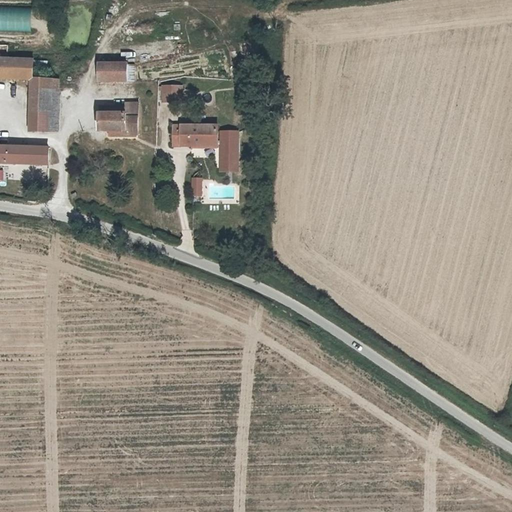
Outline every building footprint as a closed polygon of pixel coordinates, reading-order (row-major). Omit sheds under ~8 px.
[(29,8),(0,6),(0,29),(28,31),(29,8)] [(0,44),(0,57),(9,57),(9,45),(0,44)] [(36,62),(0,60),(0,77),(31,79),(28,130),(45,130),(47,94),(58,95),(60,69),(35,68),(36,62)] [(103,62),(103,64),(102,81),(129,83),(129,78),(130,75),(130,64),(103,62)] [(130,64),(130,75),(137,74),(138,63),(130,64)] [(182,91),(162,90),(162,105),(181,106),(182,91)] [(47,94),(45,130),(56,131),(58,95),(47,94)] [(127,107),(127,109),(125,132),(125,135),(138,136),(139,107),(127,107)] [(109,132),(125,132),(127,109),(101,108),(99,131),(109,132)] [(216,168),(224,169),(232,169),(234,139),(225,138),(217,138),(217,147),(213,147),(214,132),(172,130),(171,150),(213,152),(213,150),(216,151),(216,168)] [(0,163),(44,166),(45,151),(0,147),(0,163)] [(224,169),(216,168),(215,177),(224,177),(232,178),(232,169),(224,169)] [(195,184),(187,184),(187,192),(195,193),(195,184)] [(195,193),(187,192),(187,200),(194,200),(195,193)]
